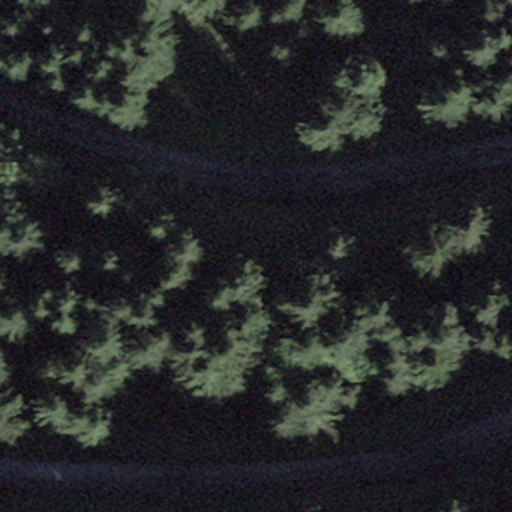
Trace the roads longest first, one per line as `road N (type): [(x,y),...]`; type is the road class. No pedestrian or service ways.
road 1 (unclassified): [(511,150),(356,183),(236,181),(0,104)]
road 2 (unclassified): [(0,471),(288,480),(379,472),(450,452),(511,422)]
